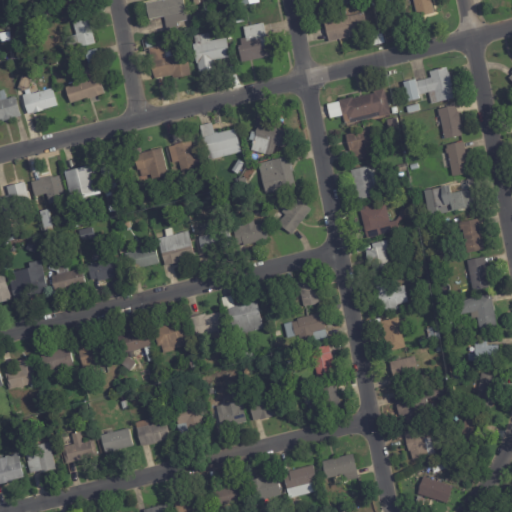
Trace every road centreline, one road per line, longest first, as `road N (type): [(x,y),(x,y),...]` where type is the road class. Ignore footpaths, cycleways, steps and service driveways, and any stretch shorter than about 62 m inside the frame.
road 1 (residential): [(511,35),(0,153)]
road 2 (residential): [(306,80),(388,511)]
road 3 (residential): [(368,421),(11,511)]
road 4 (residential): [(339,247),(0,336)]
road 5 (residential): [(468,0),(511,219)]
road 6 (residential): [(143,118),(109,0)]
